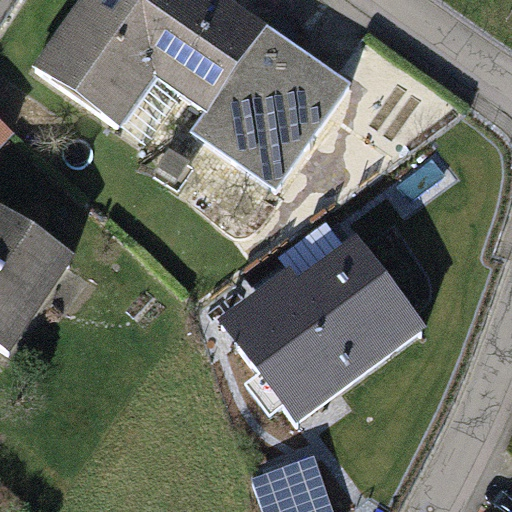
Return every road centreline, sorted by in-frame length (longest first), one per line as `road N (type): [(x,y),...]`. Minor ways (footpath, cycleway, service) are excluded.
road 1 (residential): [(511,328),(436,511)]
road 2 (residential): [(511,80),(404,0)]
